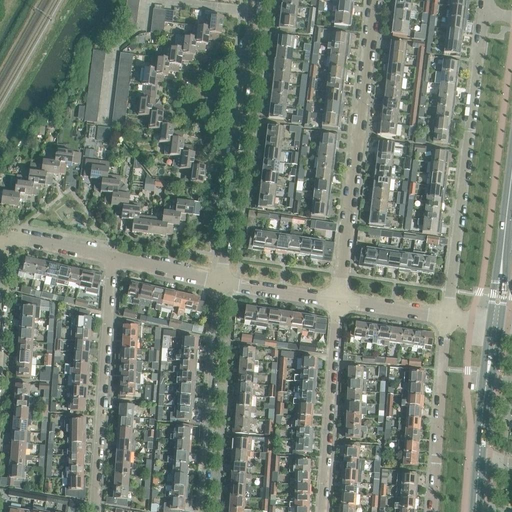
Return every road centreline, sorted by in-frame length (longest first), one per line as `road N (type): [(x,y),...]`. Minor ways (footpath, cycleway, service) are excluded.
road 1 (residential): [(484,13),(447,316)]
road 2 (residential): [(336,300),(373,0)]
road 3 (residential): [(221,283),(256,9)]
road 4 (residential): [(96,511),(111,261)]
road 5 (residential): [(207,511),(221,283)]
road 6 (residential): [(323,511),(336,300)]
road 7 (residential): [(447,316),(433,511)]
road 8 (tertiary): [(494,321),(511,178)]
road 9 (tertiary): [(480,462),(494,321)]
road 10 (residential): [(102,122),(111,54),(142,29),(146,0)]
